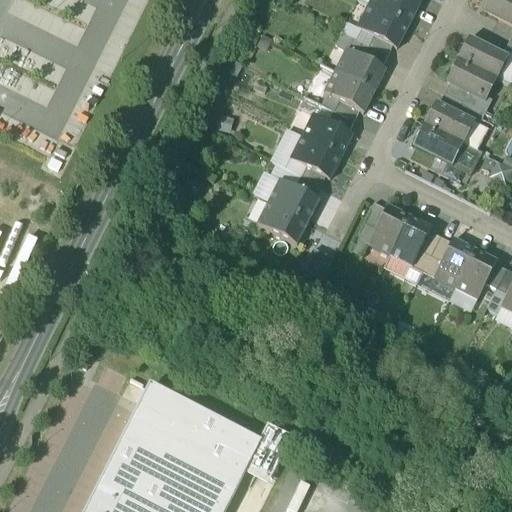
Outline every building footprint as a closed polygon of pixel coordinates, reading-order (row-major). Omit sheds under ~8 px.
[(404,0),(373,0),(368,10),(408,30),(419,8),(404,0)] [(511,1),(510,0),(490,0),(483,14),(511,28),(511,1)] [(408,30),(368,10),(357,32),(373,40),(392,50),(397,52),(408,30)] [(355,45),(341,37),(335,49),(346,54),(350,55),(355,45)] [(392,50),(373,40),(367,51),(387,61),(392,50)] [(507,61),(468,42),(457,64),(496,83),(507,61)] [(355,45),(350,55),(361,61),(367,51),(355,45)] [(387,61),(367,51),(361,61),(381,71),(387,61)] [(350,55),(346,54),(335,76),(374,96),(386,73),(361,61),(350,55)] [(496,83),(457,64),(446,86),(449,88),(469,98),(485,106),(485,105),(496,83)] [(374,96),(335,76),(324,98),(327,100),(339,106),(359,116),(363,118),(374,96)] [(469,98),(449,88),(444,98),(463,108),(469,98)] [(463,108),(444,98),(439,108),(458,118),(463,108)] [(485,106),(469,98),(463,108),(477,115),(484,119),(490,107),(485,105),(485,106)] [(339,106),(327,100),(322,110),(334,116),(339,106)] [(359,116),(339,106),(334,116),(353,126),(359,116)] [(439,108),(435,106),(423,129),(462,149),(474,127),(474,126),(472,125),(458,118),(439,108)] [(477,115),(463,108),(458,118),(472,125),(477,115)] [(484,119),(477,115),(472,125),(474,126),(474,127),(478,129),(484,119)] [(353,126),(334,116),(328,127),(348,137),(353,126)] [(328,127),(313,119),(302,141),(341,161),(352,140),(328,127)] [(478,129),(474,127),(462,149),(474,155),(485,133),(478,129)] [(462,149),(423,129),(412,151),(415,153),(435,163),(451,171),(462,149)] [(341,161),(302,141),(290,163),(291,164),(305,171),(325,182),(329,184),(341,161)] [(474,155),(462,149),(451,171),(469,180),(480,158),(474,155)] [(435,163),(415,153),(410,163),(430,173),(435,163)] [(305,171),(291,164),(286,174),(300,182),(305,171)] [(325,182),(305,171),(300,182),(320,192),(325,182)] [(320,192),(300,182),(295,193),(314,203),(320,192)] [(295,193),(279,185),(268,207),(308,227),(319,205),(295,193)] [(308,227),(268,207),(257,229),(296,249),(308,227)] [(384,214),(373,209),(363,229),(374,234),(384,214)] [(374,234),(366,250),(389,261),(409,222),(386,210),(384,214),(374,234)] [(430,233),(409,222),(389,261),(410,272),(411,271),(428,237),(430,233)] [(374,234),(363,229),(355,244),(366,250),(374,234)] [(428,237),(411,271),(422,277),(440,242),(428,237)] [(440,242),(422,277),(432,282),(450,248),(440,242)] [(366,250),(355,244),(350,255),(361,261),(366,250)] [(432,282),(432,283),(454,294),(474,255),(452,244),(432,282)] [(312,254),(297,285),(316,295),(332,264),(312,254)] [(474,255),(454,294),(476,305),(485,289),(494,270),(496,266),(474,255)] [(505,275),(494,270),(485,289),(496,295),(505,275)] [(511,278),(505,275),(496,295),(506,300),(511,287),(511,278)] [(511,287),(506,300),(500,312),(500,313),(511,318),(511,287)] [(496,295),(486,314),(497,319),(500,313),(500,312),(506,300),(496,295)] [(136,402),(143,390),(130,383),(123,395),(136,402)] [(150,390),(87,511),(224,511),(244,474),(268,486),(290,442),(267,430),(259,446),(150,390)]
